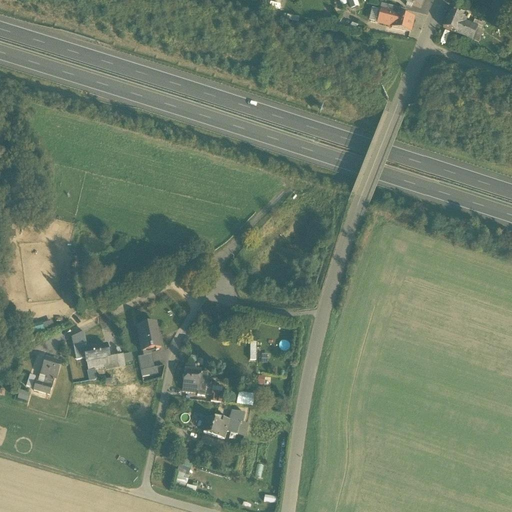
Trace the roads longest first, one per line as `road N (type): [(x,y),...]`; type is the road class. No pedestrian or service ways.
road 1 (motorway): [(0,49),(511,214)]
road 2 (motorway): [(511,190),(0,26)]
road 3 (residential): [(438,0),(321,314),(287,511)]
road 4 (residential): [(198,511),(140,496),(173,350),(196,306)]
road 5 (residential): [(169,283),(0,368)]
road 6 (track): [(140,496),(0,454)]
